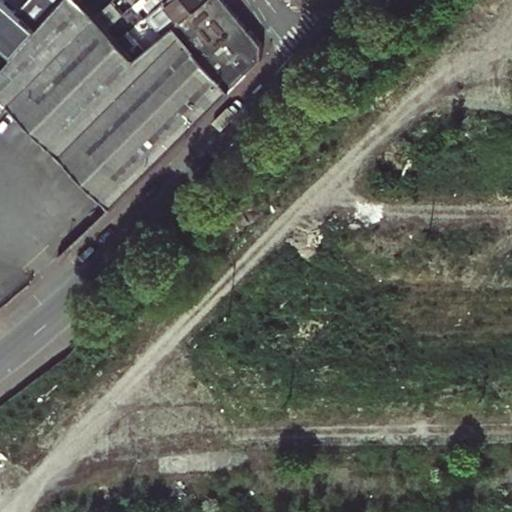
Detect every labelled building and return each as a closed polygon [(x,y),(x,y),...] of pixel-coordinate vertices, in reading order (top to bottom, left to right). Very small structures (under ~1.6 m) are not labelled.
[(135,60),(117,39),(107,27),(96,14),(86,1),(84,0),(66,0),(60,8),(38,33),(9,67),(0,77),(0,120),(11,109),(111,210),(229,92),(174,26),(162,36),(135,60)] [(51,0),(35,0),(16,24),(24,31),(29,24),(38,33),(60,8),(51,0)] [(139,0),(135,4),(145,16),(162,0),(139,0)] [(162,0),(145,16),(162,36),(174,26),(202,0),(162,0)] [(262,45),(224,0),(202,0),(174,26),(229,92),(263,58),(262,45)] [(123,14),(112,1),(96,14),(107,27),(123,14)] [(38,33),(29,24),(24,31),(16,24),(0,10),(0,59),(9,67),(38,33)]
